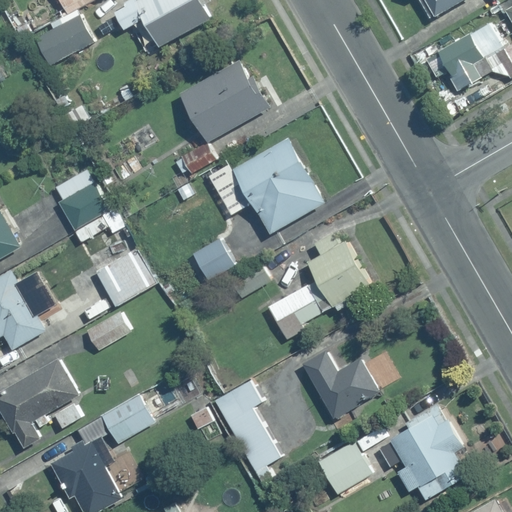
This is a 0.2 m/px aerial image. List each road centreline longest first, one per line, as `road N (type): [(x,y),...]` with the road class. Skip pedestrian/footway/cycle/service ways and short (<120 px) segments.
road 1 (tertiary): [(423,182),(319,0)]
road 2 (tertiary): [(511,336),(423,182)]
